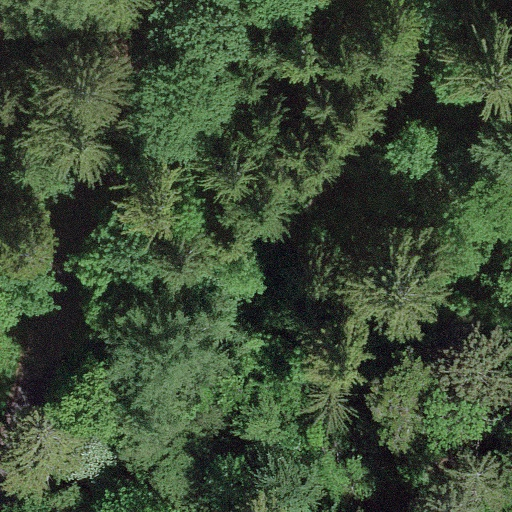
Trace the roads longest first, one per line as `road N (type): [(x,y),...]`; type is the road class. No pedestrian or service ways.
road 1 (track): [(470,0),(260,277),(145,476),(110,511)]
road 2 (unclassified): [(156,0),(2,511)]
